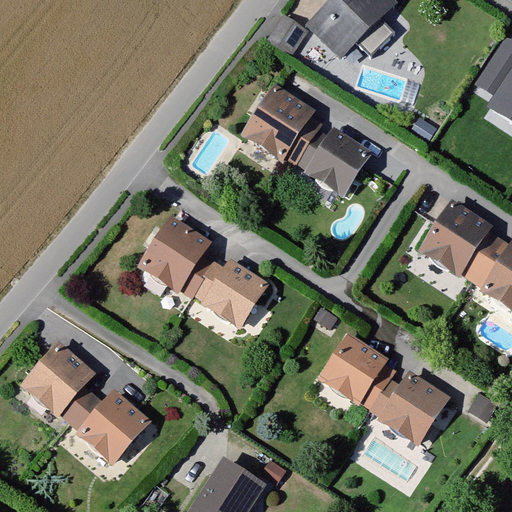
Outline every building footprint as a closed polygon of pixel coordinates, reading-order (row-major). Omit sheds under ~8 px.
[(397,3),(394,0),(334,0),(310,25),(344,58),(397,3)] [(296,45),(299,20),(282,18),(279,42),(296,45)] [(511,72),(488,110),(511,125),(511,72)] [(312,114),(274,89),(242,137),(281,163),(312,114)] [(372,154),(334,128),(302,177),(340,202),(372,154)] [(491,230),(452,205),(421,253),(459,278),(491,230)] [(209,243),(170,218),(139,266),(177,291),(209,243)] [(511,245),(482,291),(511,310),(511,245)] [(268,285),(229,259),(197,308),(236,333),(268,285)] [(388,360),(350,335),(318,383),(357,408),(388,360)] [(97,374),(60,343),(21,387),(58,419),(97,374)] [(448,400),(410,375),(378,423),(416,448),(448,400)] [(153,421),(116,390),(77,435),(114,466),(153,421)] [(249,511),(268,485),(226,457),(188,511),(249,511)]
